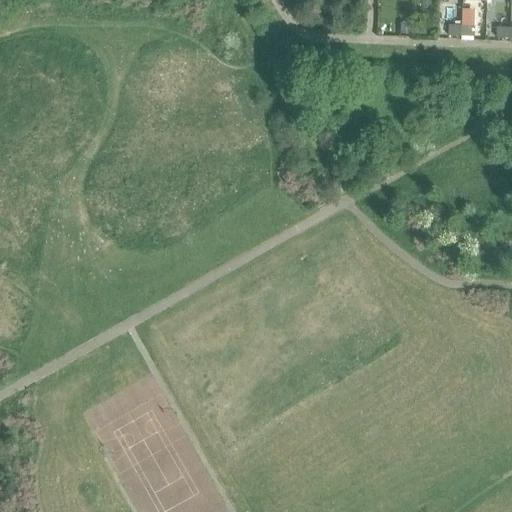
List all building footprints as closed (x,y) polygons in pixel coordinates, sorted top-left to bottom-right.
[(400,34),(413,35),(414,25),(401,24),(400,34)] [(426,25),(414,25),(413,35),(426,35),(426,25)] [(448,37),(461,37),(461,27),(449,26),(448,37)] [(474,27),(461,27),(461,37),(474,38),(474,27)] [(496,39),(509,39),(510,29),(497,28),(496,39)]
